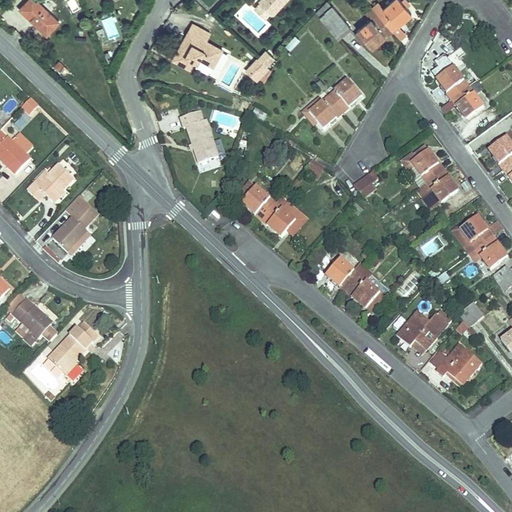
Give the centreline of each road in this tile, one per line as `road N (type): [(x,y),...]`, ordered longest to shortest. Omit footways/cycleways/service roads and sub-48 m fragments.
road 1 (secondary): [(257,287),(491,511)]
road 2 (residential): [(511,232),(393,77),(404,40),(435,0)]
road 3 (residential): [(275,269),(468,431)]
road 4 (unclassified): [(26,511),(125,386),(137,356),(139,299)]
road 5 (secondary): [(0,44),(145,179)]
road 6 (residential): [(145,179),(147,143),(126,83),(130,58),(163,0)]
road 7 (residential): [(139,299),(62,285),(0,225)]
road 8 (unclassified): [(139,299),(145,179)]
